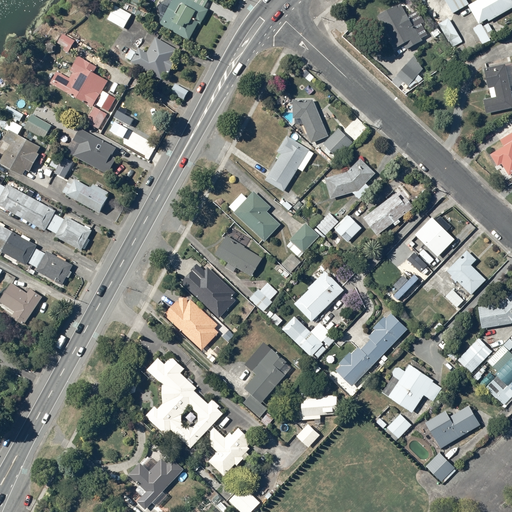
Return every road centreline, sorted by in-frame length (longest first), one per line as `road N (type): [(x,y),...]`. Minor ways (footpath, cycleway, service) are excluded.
road 1 (primary): [(273,9),(178,160),(0,487)]
road 2 (residential): [(511,234),(273,9)]
